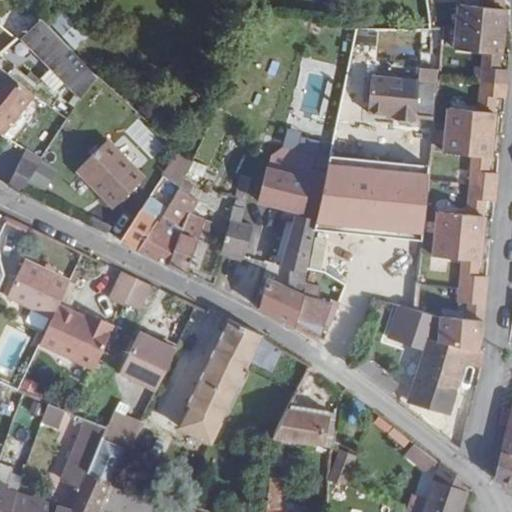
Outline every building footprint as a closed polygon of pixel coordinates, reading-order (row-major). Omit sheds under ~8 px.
[(28,0),(25,0),(4,20),(20,37),(22,34),(42,16),(36,8),(39,5),(35,0),(30,3),(28,0)] [(482,1),(468,0),(460,0),(456,43),(484,46),(500,48),(504,4),(482,1)] [(88,38),(62,11),(53,20),(78,47),(88,38)] [(96,74),(42,16),(22,34),(53,68),(80,98),(96,74)] [(499,63),(500,48),(484,46),(483,62),(499,63)] [(483,62),(479,61),(476,90),(493,91),(503,92),(506,64),(499,63),(483,62)] [(435,117),(440,68),(420,66),(419,78),(372,74),(369,110),(396,113),(396,117),(416,119),(416,115),(435,117)] [(0,76),(0,132),(1,133),(35,91),(7,68),(0,76)] [(80,98),(53,68),(42,78),(72,111),(80,98)] [(492,108),(493,91),(476,90),(474,106),(492,108)] [(474,106),(448,103),(444,147),(472,150),(487,151),(492,108),(474,106)] [(119,203),(144,178),(108,141),(78,171),(99,191),(104,188),(119,203)] [(270,166),(311,177),(316,153),(283,146),(272,153),(270,166)] [(486,167),(487,151),(472,150),(470,165),(486,167)] [(180,151),(164,174),(180,185),(182,180),(192,161),(180,151)] [(9,184),(23,191),(39,165),(25,157),(9,184)] [(46,188),(57,168),(42,160),(31,180),(46,188)] [(202,179),(207,167),(193,161),(187,171),(202,179)] [(486,167),(470,165),(468,194),(483,195),(495,196),(498,168),(486,167)] [(302,211),(311,177),(270,166),(262,200),(302,211)] [(231,219),(239,222),(247,197),(252,179),(244,177),(238,198),(239,199),(237,207),(235,206),(231,219)] [(194,186),(182,180),(180,185),(178,189),(189,195),(194,186)] [(104,188),(99,191),(114,207),(119,203),(104,188)] [(189,214),(196,199),(189,195),(178,189),(165,216),(181,226),(179,231),(169,262),(187,270),(199,236),(207,239),(213,221),(189,214)] [(482,210),(483,195),(468,194),(467,209),(482,210)] [(467,209),(439,206),(435,252),(461,254),(478,256),(482,210),(467,209)] [(141,249),(159,219),(142,208),(120,239),(141,249)] [(169,262),(179,231),(159,219),(141,249),(169,262)] [(253,224),(239,222),(231,219),(222,250),(225,251),(246,255),(253,224)] [(308,266),(308,265),(316,225),(300,221),(296,233),(292,232),(282,264),(291,266),(291,273),(307,278),(308,266)] [(329,229),(316,225),(308,265),(308,266),(320,271),(329,229)] [(477,272),(478,256),(461,254),(460,270),(477,272)] [(25,259),(8,296),(53,317),(59,302),(70,280),(25,259)] [(124,270),(111,297),(124,304),(125,302),(137,277),(124,270)] [(467,299),(484,301),(487,272),(477,272),(460,270),(457,298),(467,299)] [(306,289),(307,278),(291,273),(290,281),(292,287),(269,276),(260,307),(295,326),(306,289)] [(151,283),(137,277),(125,302),(140,308),(151,283)] [(311,285),(310,290),(306,289),(295,326),(294,328),(316,341),(323,323),(331,326),(339,308),(341,303),(333,300),(333,303),(320,299),(323,288),(311,285)] [(484,301),(467,299),(465,317),(482,318),(484,301)] [(53,317),(41,341),(95,367),(115,323),(96,314),(94,319),(86,315),(59,302),(53,317)] [(88,310),(86,315),(94,319),(96,314),(88,310)] [(411,402),(450,415),(464,360),(467,349),(437,340),(439,317),(420,312),(409,343),(427,349),(411,402)] [(465,317),(440,314),(437,340),(467,349),(464,360),(480,364),(482,352),(476,350),(482,318),(465,317)] [(181,425),(212,440),(264,334),(229,316),(227,318),(188,403),(190,404),(181,425)] [(139,329),(119,369),(155,387),(175,347),(161,340),(139,329)] [(163,337),(161,340),(175,347),(176,344),(163,337)] [(377,369),(371,378),(388,391),(395,383),(377,369)] [(0,469),(14,474),(42,397),(30,392),(11,442),(2,437),(0,441),(0,469)] [(62,419),(66,407),(48,400),(42,420),(59,426),(62,419)] [(82,428),(87,415),(74,410),(66,407),(62,419),(82,428)] [(114,408),(108,424),(103,436),(126,446),(131,434),(138,418),(114,408)] [(289,408),(273,437),(275,437),(324,445),(328,414),(289,408)] [(334,439),(338,417),(328,414),(324,445),(332,447),(333,447),(334,439)] [(103,436),(108,424),(87,415),(82,428),(62,477),(81,487),(89,470),(103,436)] [(511,417),(497,476),(511,481),(511,417)] [(73,508),(70,511),(97,511),(112,479),(115,480),(128,447),(126,446),(103,436),(89,470),(81,487),(73,508)] [(437,457),(436,456),(428,450),(416,440),(406,452),(428,469),(437,457)] [(347,483),(359,455),(341,448),(330,477),(345,481),(347,483)] [(459,511),(468,487),(469,483),(441,460),(429,497),(424,511),(459,511)] [(283,511),(285,477),(271,476),(270,476),(265,511),(297,511),(298,511),(283,511)] [(0,511),(9,511),(17,491),(9,489),(10,483),(0,480),(0,511)] [(70,511),(73,508),(17,491),(9,511),(70,511)] [(424,511),(429,497),(415,493),(407,511),(424,511)]
